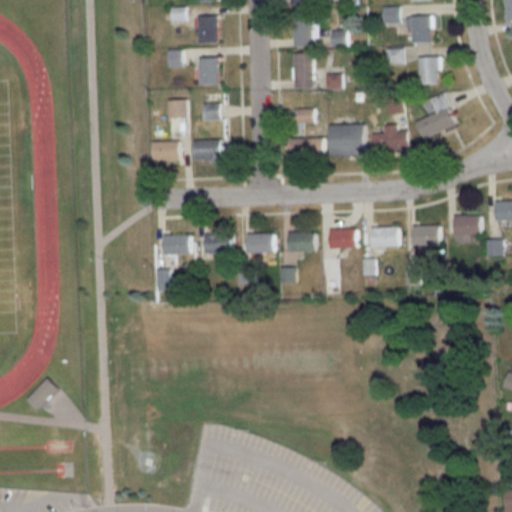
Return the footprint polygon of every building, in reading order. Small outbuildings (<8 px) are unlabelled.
[(384,8),(384,22),(400,22),(400,8),(384,8)] [(294,12),(294,47),(313,47),(313,12),(294,12)] [(219,16),(199,16),(199,43),(219,42),(219,16)] [(413,42),(433,42),(433,16),(413,16),(413,42)] [(315,88),(315,53),(295,53),(295,88),(315,88)] [(420,57),(420,84),(441,84),(441,57),(420,57)] [(219,85),(219,58),(201,58),(201,85),(219,85)] [(342,74),(329,74),(329,87),(342,87),(342,74)] [(418,120),(425,138),(459,125),(447,92),(433,97),(438,113),(418,120)] [(189,133),(188,99),(170,100),(171,133),(189,133)] [(204,119),(222,119),(222,103),(204,103),(204,119)] [(315,123),(315,110),(299,110),(299,123),(315,123)] [(332,154),(367,154),(367,125),(332,125),(332,154)] [(411,148),(408,129),(385,132),(387,151),(411,148)] [(290,156),(324,156),(324,138),(290,138),(290,156)] [(222,140),(195,140),(195,162),(222,162),(222,140)] [(181,160),(181,141),(154,141),(154,160),(181,160)] [(511,200),(496,201),(496,219),(511,219),(511,200)] [(456,215),(456,235),(482,235),(482,215),(456,215)] [(414,225),(414,245),(443,245),(443,225),(414,225)] [(400,227),(373,227),(373,246),(400,246),(400,227)] [(332,247),(357,247),(357,229),(332,229),(332,247)] [(290,251),(317,251),(317,232),(290,232),(290,251)] [(249,233),(249,253),(275,253),(275,233),(249,233)] [(192,254),(192,235),(165,235),(165,254),(192,254)] [(207,235),(207,253),(233,253),(233,235),(207,235)] [(489,239),(489,259),(504,259),(504,239),(489,239)] [(57,388),(46,378),(26,400),(37,410),(57,388)]
